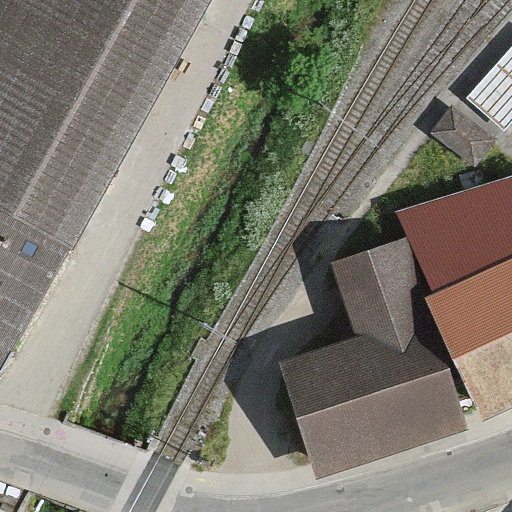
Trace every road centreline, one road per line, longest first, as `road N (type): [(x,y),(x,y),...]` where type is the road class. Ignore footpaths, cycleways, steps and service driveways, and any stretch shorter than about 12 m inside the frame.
road 1 (tertiary): [(0,452),(177,511)]
road 2 (tertiary): [(365,511),(511,463)]
